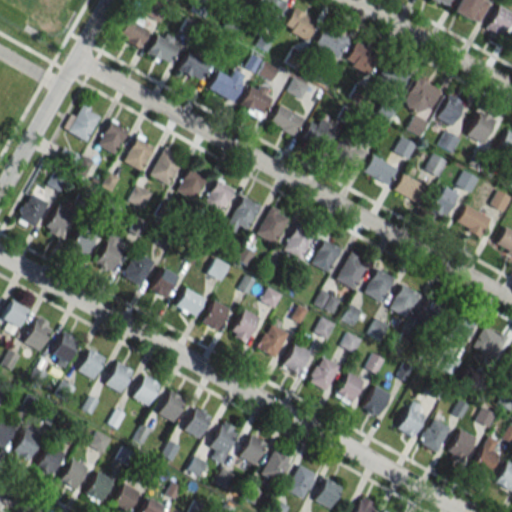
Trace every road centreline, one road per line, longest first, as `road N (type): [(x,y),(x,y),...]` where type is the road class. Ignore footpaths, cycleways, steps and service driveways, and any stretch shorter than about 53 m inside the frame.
road 1 (residential): [(459,511),(0,254)]
road 2 (residential): [(73,59),(511,300)]
road 3 (residential): [(0,189),(106,0)]
road 4 (residential): [(350,0),(511,88)]
